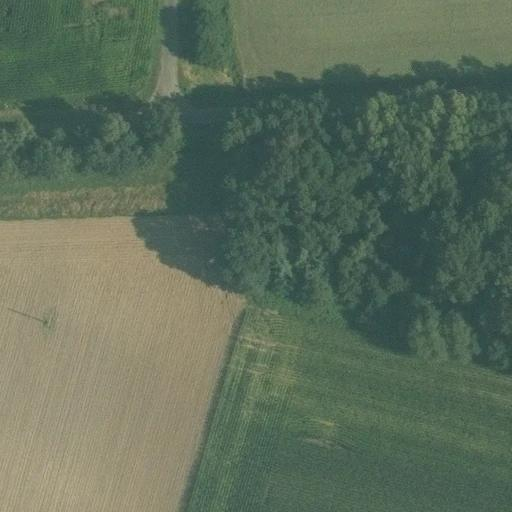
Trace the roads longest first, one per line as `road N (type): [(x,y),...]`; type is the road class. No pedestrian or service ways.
road 1 (unclassified): [(511,94),(165,117)]
road 2 (unclassified): [(0,128),(165,117)]
